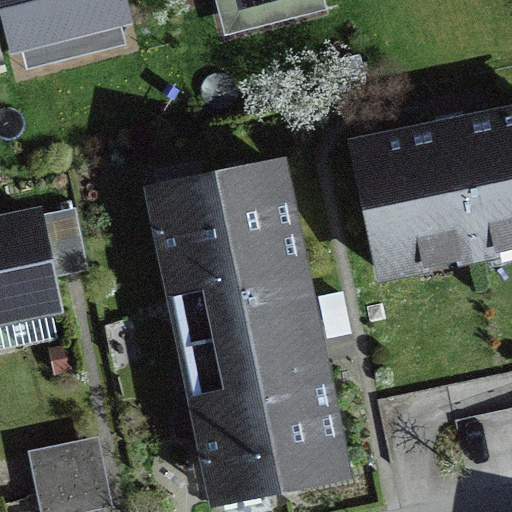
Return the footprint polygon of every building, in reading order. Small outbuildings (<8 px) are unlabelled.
[(0,0),(13,49),(124,22),(118,0),(0,0)] [(511,268),(511,122),(353,155),(381,295),(511,268)] [(243,511),(354,488),(284,171),(149,201),(218,511),(243,511)] [(0,338),(64,325),(41,220),(0,228),(0,338)] [(92,445),(33,458),(44,511),(68,511),(105,504),(92,445)]
